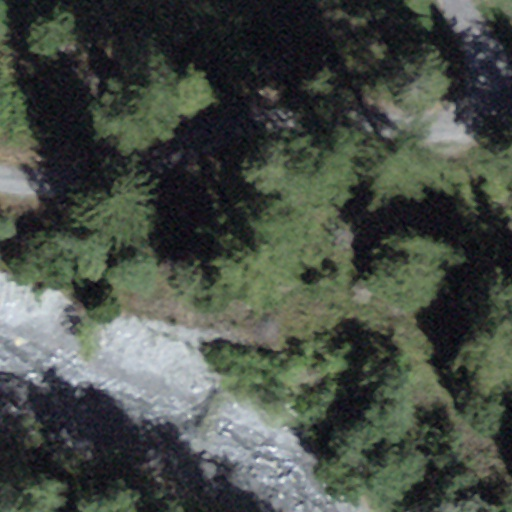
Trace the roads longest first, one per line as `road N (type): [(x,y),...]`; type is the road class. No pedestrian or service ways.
road 1 (residential): [(0,172),(70,180),(272,120),(504,116)]
road 2 (track): [(504,116),(460,0)]
